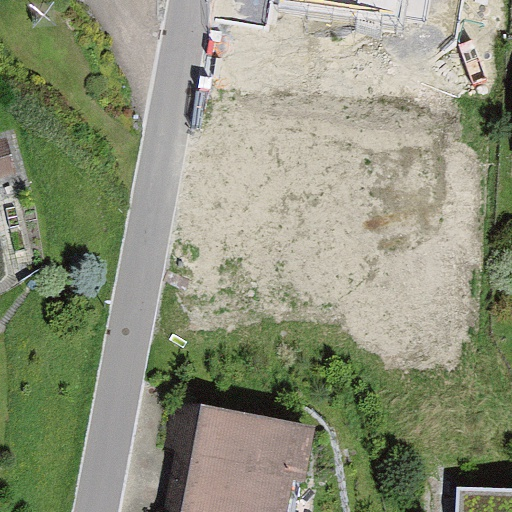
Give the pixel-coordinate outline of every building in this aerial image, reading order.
[(397,0),(309,0),(395,15),(397,0)] [(4,138),(0,139),(0,175),(14,172),(4,138)] [(511,370),(511,323),(505,323),(503,371),(511,370)] [(317,428),(199,407),(181,511),(284,511),(290,479),(308,482),(317,428)] [(511,511),(511,493),(455,491),(453,511),(511,511)]
